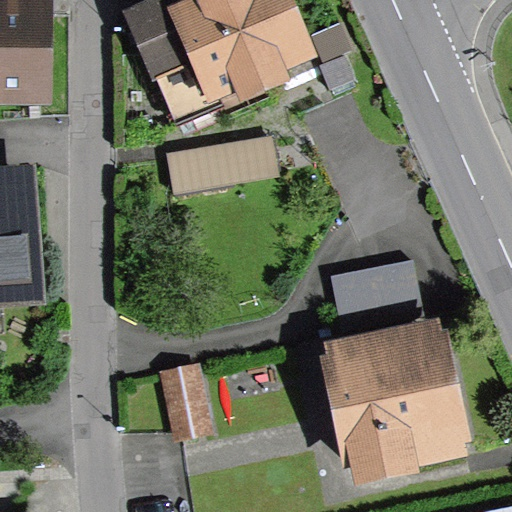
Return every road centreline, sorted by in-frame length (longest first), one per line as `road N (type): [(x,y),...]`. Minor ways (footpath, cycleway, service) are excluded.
road 1 (residential): [(95,0),(89,423),(97,511)]
road 2 (secondary): [(511,268),(391,0)]
